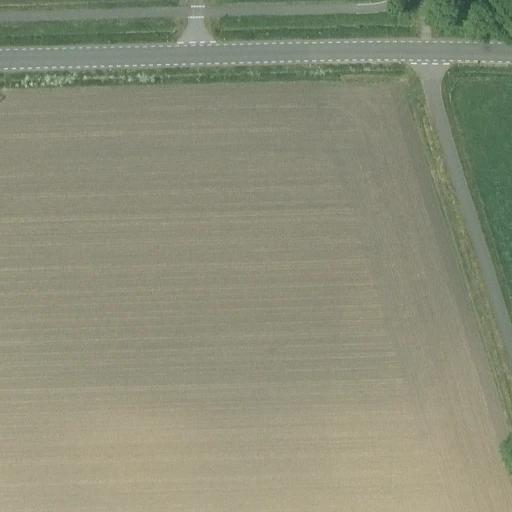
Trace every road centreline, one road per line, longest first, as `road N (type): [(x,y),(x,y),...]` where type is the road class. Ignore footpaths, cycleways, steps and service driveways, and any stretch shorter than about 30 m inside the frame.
road 1 (tertiary): [(0,60),(420,52)]
road 2 (unclassified): [(420,52),(511,342)]
